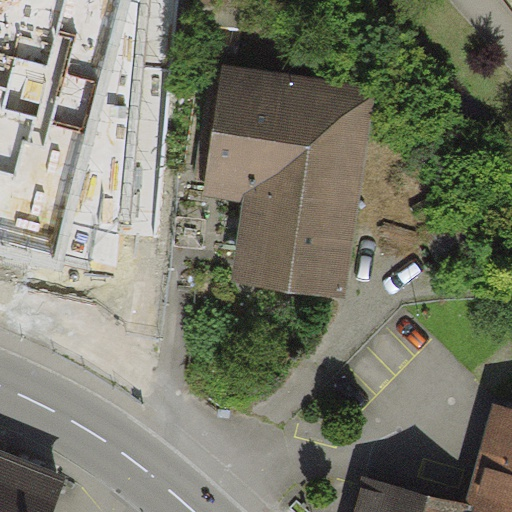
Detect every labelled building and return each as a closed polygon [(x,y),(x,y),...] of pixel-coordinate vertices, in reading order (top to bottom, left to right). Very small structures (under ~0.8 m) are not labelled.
[(126,0),(0,0),(0,229),(68,246),(126,0)] [(240,0),(197,0),(195,20),(237,25),(240,0)] [(348,292),(378,80),(224,57),(204,189),(244,196),(233,273),(348,292)] [(489,253),(477,230),(435,251),(446,274),(489,253)] [(511,511),(511,415),(509,415),(483,507),(368,474),(356,511),(511,511)] [(0,511),(52,511),(68,470),(0,442),(0,511)]
